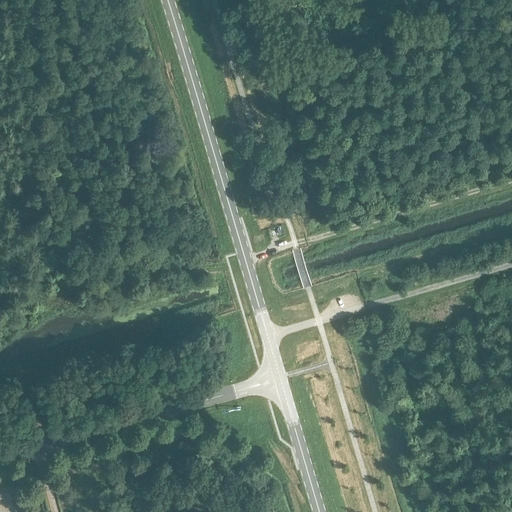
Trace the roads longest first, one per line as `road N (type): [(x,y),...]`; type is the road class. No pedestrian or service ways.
road 1 (secondary): [(166,0),(279,378)]
road 2 (unclassified): [(0,453),(279,378)]
road 3 (unknown): [(245,260),(196,265),(132,232),(94,230),(29,238),(0,252)]
road 4 (track): [(511,183),(295,245)]
road 5 (track): [(369,306),(511,266)]
road 6 (secondary): [(279,378),(318,511)]
